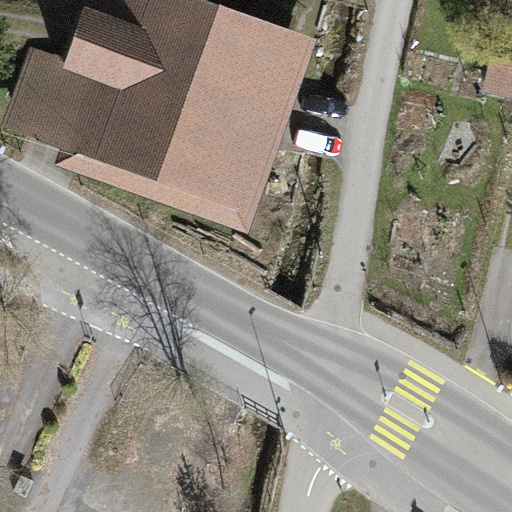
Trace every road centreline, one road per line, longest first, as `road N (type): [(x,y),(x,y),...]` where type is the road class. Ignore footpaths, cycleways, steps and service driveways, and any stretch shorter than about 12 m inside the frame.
road 1 (secondary): [(0,193),(333,369)]
road 2 (residential): [(333,369),(399,0)]
road 3 (secondary): [(333,369),(408,408),(511,482)]
road 4 (residential): [(333,369),(306,511)]
